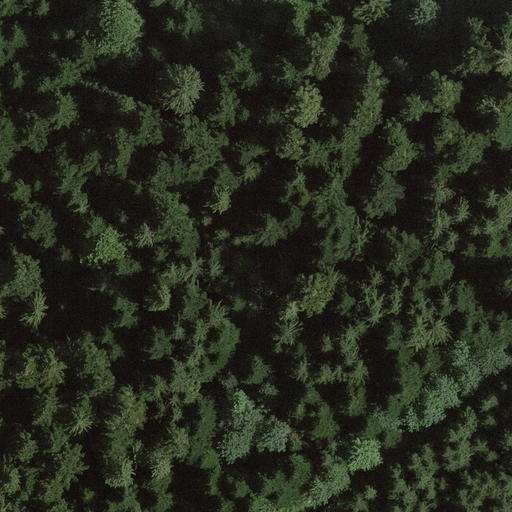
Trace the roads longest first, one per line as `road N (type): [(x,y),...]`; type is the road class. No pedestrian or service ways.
road 1 (track): [(511,161),(413,158),(293,170),(0,240)]
road 2 (track): [(311,511),(511,365)]
